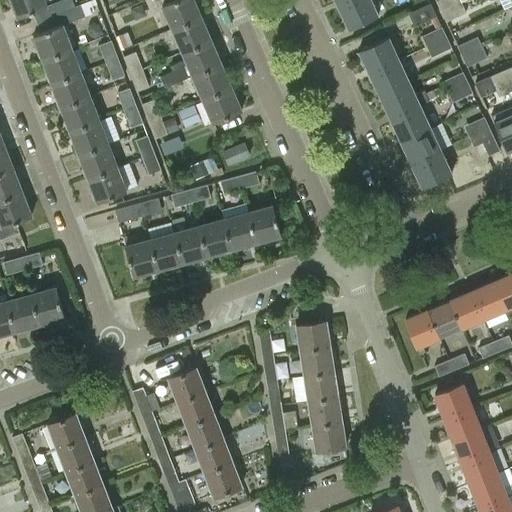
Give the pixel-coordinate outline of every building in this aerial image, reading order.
[(32,12),(36,22),(75,7),(72,0),(61,0),(47,6),(44,0),(11,0),(18,17),(32,12)] [(34,35),(43,59),(72,47),(63,23),(85,15),(92,12),(90,7),(96,5),(93,0),(75,7),(36,22),(40,32),(34,35)] [(162,6),(172,28),(200,16),(193,0),(153,0),(157,8),(162,6)] [(378,14),(372,0),(347,0),(337,5),(348,28),(378,14)] [(436,1),(441,11),(461,1),(460,0),(437,0),(436,1)] [(463,0),(461,1),(441,11),(446,21),(489,0),(463,0)] [(421,36),(426,46),(447,37),(430,3),(408,13),(414,26),(431,18),(436,29),(421,36)] [(172,28),(182,51),(211,39),(200,16),(172,28)] [(128,31),(116,36),(121,50),(125,48),(124,47),(133,44),(128,31)] [(368,73),(399,58),(406,55),(402,46),(395,49),(388,35),(357,49),(368,73)] [(457,45),(462,56),(482,47),(477,36),(457,45)] [(447,37),(426,46),(431,56),(452,47),(447,37)] [(165,87),(192,75),(221,62),(211,39),(182,51),(185,60),(171,66),(172,71),(160,76),(165,87)] [(105,62),(118,57),(111,40),(99,44),(105,62)] [(43,59),(52,82),(81,71),(72,47),(43,59)] [(482,47),(462,56),(467,66),(487,57),(482,47)] [(123,56),(130,74),(143,69),(136,51),(123,56)] [(118,57),(105,62),(112,80),(124,75),(118,57)] [(368,73),(379,95),(410,81),(399,58),(368,73)] [(192,75),(202,98),(231,86),(221,62),(192,75)] [(511,69),(511,67),(500,71),(509,91),(511,90),(511,69)] [(143,69),(130,74),(137,91),(149,86),(143,69)] [(52,82),(61,106),(90,95),(81,71),(52,82)] [(442,80),(448,91),(468,81),(463,71),(442,80)] [(498,96),(509,91),(500,71),(490,76),(496,89),(498,96)] [(475,82),(481,96),(496,89),(490,76),(475,82)] [(379,95),(389,118),(420,103),(429,99),(424,89),(415,93),(410,81),(379,95)] [(468,81),(448,91),(453,101),(473,92),(468,81)] [(241,109),(231,86),(202,98),(213,122),(241,109)] [(117,92),(124,109),(136,104),(129,87),(117,92)] [(61,106),(70,130),(99,119),(90,95),(61,106)] [(141,103),(149,121),(161,116),(154,99),(141,103)] [(389,118),(400,141),(431,126),(420,103),(389,118)] [(136,104),(124,109),(131,127),(143,122),(136,104)] [(462,122),(485,114),(482,104),(459,111),(462,122)] [(507,151),(511,149),(511,113),(494,121),(507,151)] [(161,116),(149,121),(155,138),(181,128),(177,116),(163,122),(161,116)] [(464,125),(469,136),(489,126),(484,116),(464,125)] [(70,130),(79,153),(108,142),(99,119),(70,130)] [(400,141),(410,163),(441,149),(431,126),(400,141)] [(489,126),(469,136),(474,146),(482,142),(488,155),(500,149),(489,126)] [(161,170),(154,152),(148,135),(135,139),(149,174),(161,170)] [(228,165),(251,155),(245,140),(222,150),(228,165)] [(79,153),(88,177),(118,166),(108,142),(79,153)] [(0,173),(13,168),(4,144),(0,145),(0,173)] [(452,172),(441,149),(410,163),(421,186),(452,172)] [(218,166),(213,154),(192,164),(198,176),(218,166)] [(127,190),(118,166),(88,177),(98,202),(127,190)] [(0,173),(0,200),(22,192),(13,168),(0,173)] [(256,170),(238,175),(241,188),(260,183),(256,170)] [(223,193),(241,188),(238,175),(220,180),(223,193)] [(207,184),(189,189),(193,201),(211,197),(207,184)] [(175,206),(193,201),(189,189),(171,194),(175,206)] [(22,192),(0,200),(0,220),(3,227),(0,228),(0,236),(1,240),(19,234),(15,222),(32,216),(22,192)] [(158,197),(140,202),(143,215),(162,210),(158,197)] [(118,222),(143,215),(140,202),(115,209),(118,222)] [(247,210),(255,241),(280,234),(272,204),(247,210)] [(247,210),(223,217),(231,247),(255,241),(247,210)] [(223,217),(198,224),(207,254),(231,247),(223,217)] [(198,224),(174,231),(182,261),(207,254),(198,224)] [(161,226),(148,230),(158,267),(182,261),(174,231),(163,234),(161,226)] [(133,274),(158,267),(148,230),(124,237),(126,244),(125,244),(133,274)] [(21,256),(24,269),(42,264),(39,251),(21,256)] [(6,274),(24,269),(21,256),(3,261),(6,274)] [(511,273),(494,281),(506,308),(511,305),(511,273)] [(494,281),(472,290),(484,317),(506,308),(494,281)] [(31,293),(40,323),(65,316),(56,286),(31,293)] [(472,290),(450,300),(462,327),(484,317),(472,290)] [(31,293),(7,300),(15,330),(40,323),(31,293)] [(7,300),(0,301),(0,333),(15,330),(7,300)] [(450,300),(428,309),(440,336),(462,327),(450,300)] [(417,346),(440,336),(428,309),(406,318),(417,346)] [(301,349),(330,344),(326,319),(297,323),(301,349)] [(258,330),(262,355),(273,353),(269,328),(258,330)] [(493,340),(498,351),(511,345),(511,341),(508,334),(493,340)] [(482,357),(498,351),(493,340),(478,347),(482,357)] [(301,349),(305,374),(334,369),(330,344),(301,349)] [(181,351),(172,355),(174,360),(183,357),(184,359),(192,356),(189,347),(181,350),(181,351)] [(449,357),(454,369),(469,362),(464,351),(449,357)] [(273,353),(262,355),(266,380),(277,378),(273,353)] [(439,375),(454,369),(449,357),(434,364),(439,375)] [(178,401),(205,390),(195,366),(169,376),(178,401)] [(305,374),(309,399),(338,394),(334,369),(305,374)] [(266,380),(270,405),(281,403),(277,378),(266,380)] [(444,416),(472,405),(463,383),(436,394),(444,416)] [(142,415),(153,410),(160,408),(154,392),(146,394),(143,386),(132,390),(142,415)] [(178,401),(187,424),(214,414),(205,390),(178,401)] [(309,399),(312,423),(341,419),(338,394),(309,399)] [(281,403),(270,405),(274,430),(285,428),(281,403)] [(444,416),(453,438),(480,427),(472,405),(444,416)] [(153,410),(142,415),(151,438),(161,434),(153,410)] [(58,447),(84,437),(75,412),(48,422),(58,447)] [(187,424),(196,448),(222,437),(214,414),(187,424)] [(345,445),(341,419),(312,423),(316,449),(345,445)] [(461,460),(489,449),(480,427),(453,438),(461,460)] [(289,454),(285,428),(274,430),(278,456),(289,454)] [(12,436),(21,461),(32,457),(23,432),(12,436)] [(151,438),(160,461),(170,457),(161,434),(151,438)] [(58,447),(67,470),(93,460),(84,437),(58,447)] [(196,448),(205,471),(231,461),(222,437),(196,448)] [(462,460),(470,482),(498,471),(489,449),(462,460)] [(32,457),(21,461),(30,484),(41,480),(32,457)] [(170,457),(160,461),(168,485),(186,478),(184,473),(177,476),(170,457)] [(67,470),(76,494),(102,484),(93,460),(67,470)] [(241,485),(231,461),(205,471),(214,495),(241,485)] [(470,482),(479,504),(506,494),(498,471),(470,482)] [(186,478),(168,485),(178,509),(195,503),(186,478)] [(30,484),(39,508),(50,504),(41,480),(30,484)] [(76,494),(82,511),(98,511),(111,507),(102,484),(76,494)] [(511,511),(511,507),(506,494),(479,504),(481,511),(511,511)]
